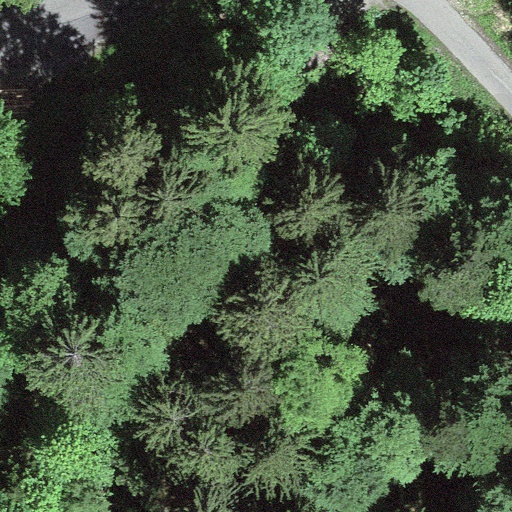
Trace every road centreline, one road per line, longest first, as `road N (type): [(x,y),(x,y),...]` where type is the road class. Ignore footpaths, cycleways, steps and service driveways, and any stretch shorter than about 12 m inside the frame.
road 1 (track): [(364,0),(207,272),(40,511)]
road 2 (track): [(142,0),(49,38),(0,48)]
road 3 (track): [(511,84),(462,25),(423,0)]
